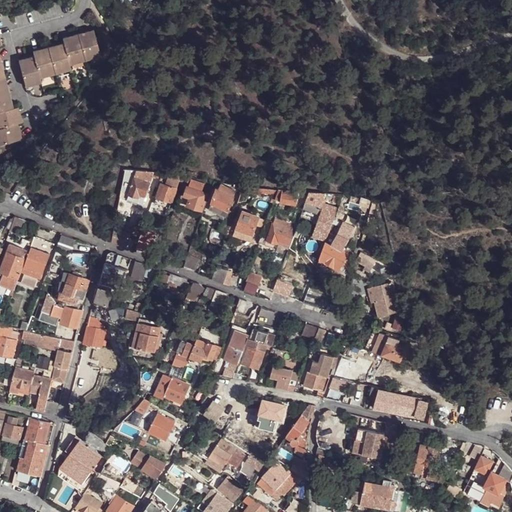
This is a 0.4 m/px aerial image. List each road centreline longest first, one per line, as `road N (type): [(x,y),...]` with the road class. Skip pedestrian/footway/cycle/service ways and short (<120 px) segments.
road 1 (residential): [(480,436),(320,404),(313,511)]
road 2 (track): [(1,208),(112,51),(100,11),(82,0)]
road 3 (residential): [(105,246),(343,326)]
road 4 (track): [(511,33),(407,58),(369,34),(340,0)]
road 5 (residential): [(58,420),(105,246)]
